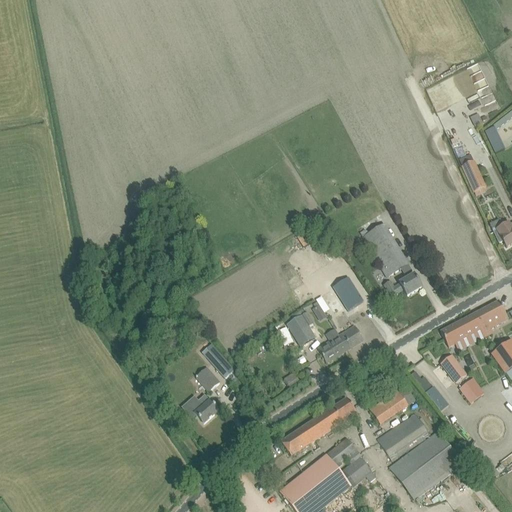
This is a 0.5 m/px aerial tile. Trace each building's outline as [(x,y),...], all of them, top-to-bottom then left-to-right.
[(511,111),(494,126),(497,131),(511,118),(511,111)] [(471,120),(475,128),(484,123),(480,116),(471,120)] [(461,167),(473,194),(486,188),(474,161),(461,167)] [(498,244),(502,242),(506,249),(511,244),(511,224),(510,226),(508,223),(496,231),(496,232),(493,233),(498,244)] [(363,239),(386,278),(407,266),(384,226),(363,239)] [(335,238),(342,247),(347,244),(340,234),(335,238)] [(399,284),(400,285),(394,289),(390,282),(384,286),(391,299),(397,296),(397,295),(403,291),(407,297),(421,289),(414,276),(399,284)] [(349,279),(333,289),(347,312),(363,302),(349,279)] [(498,303),(473,316),(481,331),(482,331),(482,330),(487,328),(489,331),(501,324),(499,321),(506,318),(498,303)] [(481,331),(473,316),(440,333),(448,349),(481,331)] [(316,340),(304,320),(290,328),(302,349),(316,340)] [(354,327),(339,337),(348,351),(363,342),(354,327)] [(286,328),(277,332),(284,347),(293,343),(286,328)] [(168,329),(162,335),(168,341),(174,335),(168,329)] [(339,337),(334,330),(325,336),(329,343),(317,350),(326,365),(348,351),(339,337)] [(511,370),(511,343),(511,342),(492,355),(505,375),(511,370)] [(233,372),(211,347),(202,355),(224,380),(233,372)] [(441,365),(456,385),(466,377),(451,357),(441,365)] [(208,393),(209,393),(211,392),(219,384),(206,369),(195,378),(208,393)] [(447,407),(425,376),(420,380),(415,373),(411,376),(438,414),(447,407)] [(458,390),(470,405),(484,394),(472,379),(458,390)] [(406,387),(368,411),(378,426),(415,403),(406,387)] [(218,412),(205,396),(184,415),(189,420),(195,415),(203,425),(218,412)] [(346,400),(299,431),(309,446),(356,415),(346,400)] [(377,441),(391,463),(429,436),(414,414),(377,441)] [(309,446),(299,431),(280,443),(290,458),(309,446)] [(388,468),(414,503),(462,466),(437,432),(388,468)] [(346,439),(325,456),(325,457),(278,493),(293,511),(319,511),(350,488),(351,489),(366,477),(370,482),(376,478),(371,473),(371,472),(360,458),(361,457),(357,451),(346,439)] [(506,468),(511,463),(511,454),(501,462),(506,468)]
